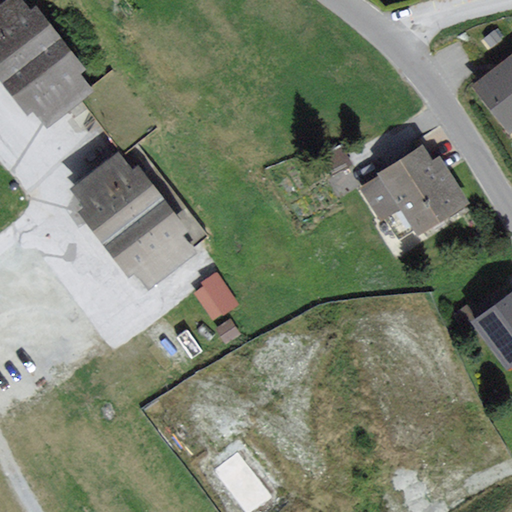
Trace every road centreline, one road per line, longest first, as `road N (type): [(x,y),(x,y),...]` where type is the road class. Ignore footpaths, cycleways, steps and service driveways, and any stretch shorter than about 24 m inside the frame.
road 1 (unclassified): [(511,214),(433,88),(340,0)]
road 2 (residential): [(54,204),(148,317)]
